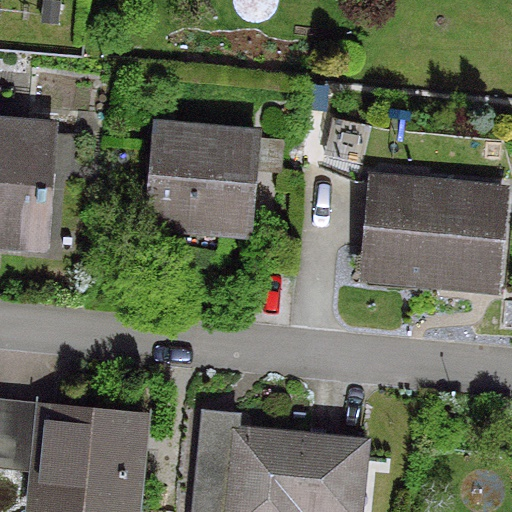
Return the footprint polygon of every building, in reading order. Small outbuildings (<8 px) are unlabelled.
[(0,240),(40,243),(50,134),(0,129),(0,240)] [(155,129),(146,225),(242,233),(251,138),(155,129)] [(370,198),(366,242),(363,275),(489,286),(498,196),(372,183),(370,198)] [(192,480),(189,511),(352,511),(360,446),(357,445),(311,441),(232,432),(233,417),(209,414),(198,422),(194,459),(207,460),(205,481),(192,480)] [(123,485),(129,424),(47,415),(40,499),(121,507),(123,485)]
